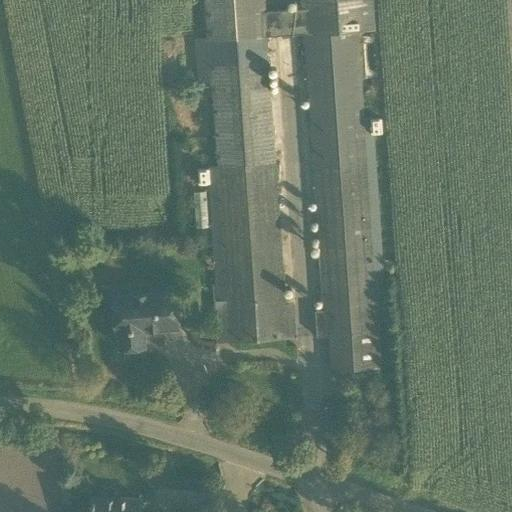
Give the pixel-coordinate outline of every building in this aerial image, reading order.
[(263,11),(261,0),(204,0),(207,24),(208,39),(264,35),(305,32),(315,31),(314,7),(303,8),(263,11)] [(315,33),(356,30),(374,29),(371,0),(302,0),(303,8),(314,7),(315,31),(315,33)] [(315,170),(325,311),(315,311),(317,336),(326,336),(332,336),(334,369),(380,366),(356,30),(315,33),(315,31),(305,32),(315,170)] [(211,86),(217,165),(229,341),(286,336),(274,163),(264,35),(208,39),(194,40),(197,87),(211,86)] [(211,183),(207,183),(216,301),(214,301),(217,341),(229,341),(217,165),(210,166),(211,183)] [(206,190),(192,191),(194,227),(209,226),(206,190)] [(176,292),(114,297),(117,332),(119,332),(120,348),(144,346),(143,331),(178,328),(176,292)] [(139,511),(140,499),(92,496),(91,511),(139,511)]
